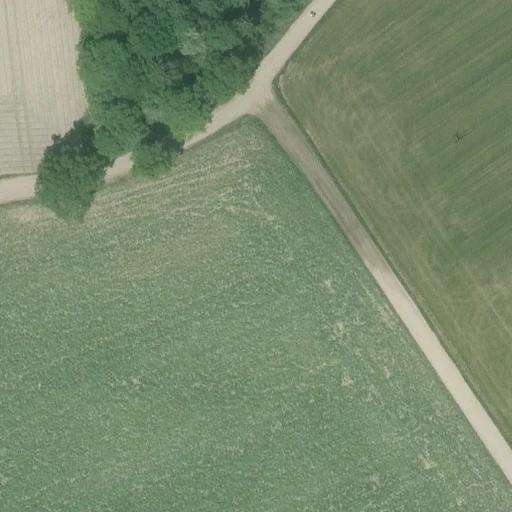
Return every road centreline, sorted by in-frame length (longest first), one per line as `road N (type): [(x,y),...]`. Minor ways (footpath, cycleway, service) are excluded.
road 1 (track): [(246,98),(282,129),(511,471)]
road 2 (track): [(0,191),(125,165),(246,98)]
road 3 (track): [(246,98),(327,0)]
